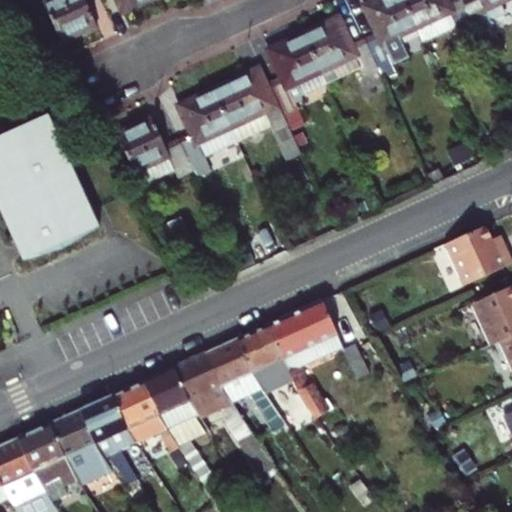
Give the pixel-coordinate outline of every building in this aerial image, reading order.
[(53,0),(46,4),(63,39),(96,24),(84,0),(53,0)] [(144,0),(118,0),(123,10),(144,0)] [(385,41),(416,25),(404,0),(380,0),(368,6),(380,30),(364,38),(380,71),(395,64),(385,41)] [(452,10),(459,27),(462,32),(476,25),(464,0),(404,0),(416,25),(452,10)] [(464,0),(476,25),(490,58),(507,51),(491,17),(505,10),(500,1),(501,0),(464,0)] [(416,25),(425,44),(459,27),(452,10),(416,25)] [(305,36),(328,84),(360,68),(364,78),(380,71),(364,38),(350,44),(338,20),(305,36)] [(282,75),(269,81),(274,93),(290,127),(305,120),(297,102),(305,99),(304,96),(328,84),(305,36),(271,51),(282,75)] [(214,90),(237,140),(270,126),(286,161),(302,154),(290,127),(274,93),(259,100),(247,74),(214,90)] [(176,139),(189,167),(207,158),(205,154),(237,140),(214,90),(181,105),(193,131),(176,139)] [(0,132),(0,201),(19,243),(26,259),(65,248),(96,227),(46,116),(7,128),(0,132)] [(189,167),(176,139),(166,144),(154,119),(119,136),(135,172),(165,157),(176,180),(192,172),(189,167)] [(446,243),(464,282),(511,260),(511,252),(509,245),(499,249),(495,238),(489,224),(446,243)] [(499,249),(509,245),(504,234),(495,238),(499,249)] [(492,345),(502,340),(511,335),(511,286),(473,303),(492,345)] [(268,325),(284,360),(338,336),(323,301),(268,325)] [(268,325),(238,339),(254,373),(284,360),(268,325)] [(511,335),(502,340),(511,363),(511,335)] [(223,387),(232,400),(249,392),(273,428),(285,421),(254,373),(238,339),(208,353),(223,387)] [(359,345),(345,351),(359,380),(372,374),(359,345)] [(208,353),(176,367),(198,415),(232,400),(223,387),(208,353)] [(198,415),(176,367),(163,373),(146,380),(168,428),(172,434),(202,421),(198,415)] [(292,372),(322,417),(330,412),(324,402),(326,401),(315,383),(309,386),(301,368),(292,372)] [(307,425),(322,417),(292,372),(284,376),(291,394),(285,397),(294,417),(302,413),(307,425)] [(137,440),(138,441),(168,428),(146,380),(114,395),(129,428),(137,440)] [(114,395),(82,410),(98,443),(99,444),(131,492),(142,486),(119,450),(137,440),(129,428),(114,395)] [(52,423),(67,458),(99,444),(98,443),(82,410),(52,423)] [(202,421),(172,434),(181,448),(211,434),(202,421)] [(36,472),(52,496),(81,477),(67,458),(52,423),(20,438),(36,472)] [(181,448),(172,434),(166,438),(175,452),(182,448),(181,448)] [(62,511),(63,511),(52,496),(36,472),(20,438),(0,446),(0,479),(3,487),(19,511),(62,511)] [(200,440),(183,450),(199,474),(205,471),(202,465),(207,463),(204,457),(209,454),(200,440)]
